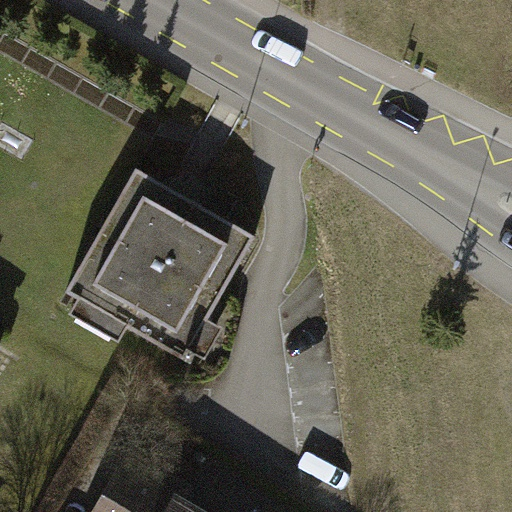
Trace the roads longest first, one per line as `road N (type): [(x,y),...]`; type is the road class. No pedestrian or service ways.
road 1 (motorway): [(392,0),(460,511)]
road 2 (secondary): [(511,205),(151,0)]
